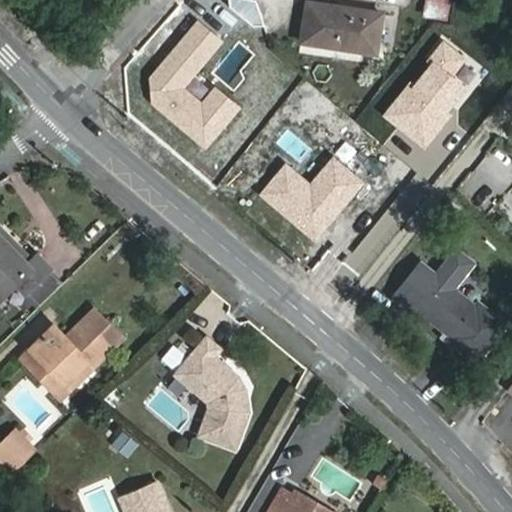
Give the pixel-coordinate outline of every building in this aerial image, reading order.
[(447,22),(451,0),(427,0),(424,17),(447,22)] [(258,8),(235,4),(235,17),(256,33),(266,33),(258,8)] [(373,54),(379,14),(308,4),(302,41),(373,54)] [(190,94),(229,50),(206,30),(157,86),(159,113),(211,157),(243,120),(220,100),(210,111),(190,94)] [(382,114),(421,144),(464,88),(448,75),(461,58),(440,41),(425,59),(429,62),(411,85),(407,82),(382,114)] [(260,195),(314,238),(324,226),(320,223),(332,208),(336,212),(360,182),(331,158),(309,186),(284,166),(260,195)] [(25,293),(51,267),(38,254),(24,268),(1,245),(3,242),(0,238),(0,297),(15,283),(25,293)] [(477,304),(473,308),(450,289),(471,264),(455,251),(434,277),(419,264),(396,293),(392,298),(408,310),(412,306),(451,337),(448,340),(474,361),(503,325),(477,304)] [(51,267),(25,293),(37,305),(63,279),(51,267)] [(86,360),(92,366),(122,338),(95,309),(65,337),(54,325),(31,348),(63,381),(86,360)] [(205,336),(175,373),(207,400),(208,407),(197,434),(233,449),(247,413),(244,381),(213,355),(219,348),(205,336)] [(60,398),(92,366),(86,360),(63,381),(31,348),(21,357),(60,398)] [(114,422),(103,434),(126,454),(137,442),(114,422)] [(16,434),(0,449),(0,461),(11,473),(33,452),(16,434)] [(134,511),(167,511),(153,481),(126,494),(134,511)] [(327,511),(298,494),(295,500),(279,490),(266,511),(327,511)] [(134,511),(126,494),(116,499),(121,511),(134,511)]
